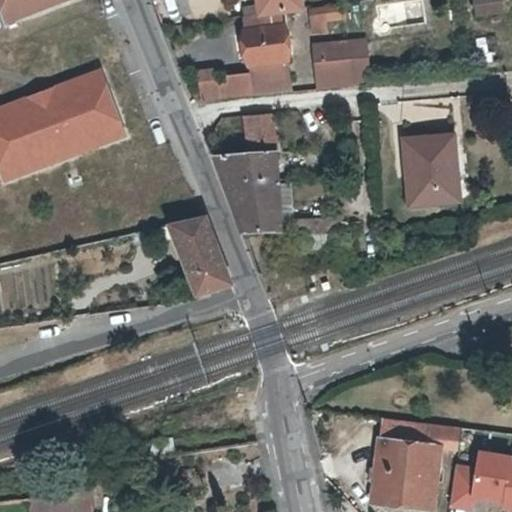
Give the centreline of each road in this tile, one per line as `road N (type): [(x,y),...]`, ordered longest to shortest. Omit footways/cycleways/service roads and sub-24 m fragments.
road 1 (residential): [(132,0),(253,295)]
road 2 (residential): [(0,364),(253,295)]
road 3 (residential): [(278,391),(416,340)]
road 4 (residential): [(278,391),(303,511)]
